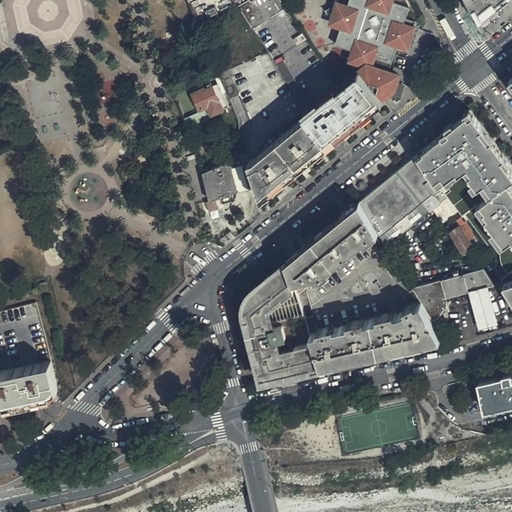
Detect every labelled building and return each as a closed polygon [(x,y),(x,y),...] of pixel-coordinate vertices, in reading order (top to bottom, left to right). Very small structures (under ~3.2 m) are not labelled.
[(288,10),(280,0),(252,0),(242,7),(256,31),(288,10)] [(404,24),(406,19),(411,6),(393,0),(351,0),(349,6),(339,3),(338,8),(334,17),(333,22),(343,26),(337,44),(354,50),(352,58),(356,60),(354,65),(359,72),(382,102),(392,94),(398,74),(389,71),(399,44),(407,47),(413,30),(411,27),(404,24)] [(466,0),(470,5),(476,3),(482,14),(498,0),(466,0)] [(334,17),(338,8),(333,6),(327,9),(330,15),(334,17)] [(308,43),(305,38),(296,43),(300,48),(308,43)] [(305,112),(312,107),(286,65),(278,68),(300,102),(305,112)] [(320,135),(328,145),(367,113),(365,111),(370,107),(372,110),(382,102),(371,86),(359,72),(337,88),(336,87),(333,90),(331,88),(328,91),(330,93),(312,107),(305,112),(320,135)] [(229,106),(219,83),(205,89),(204,87),(192,92),(199,109),(203,107),(207,115),(229,106)] [(470,115),(475,112),(471,107),(465,111),(467,113),(468,112),(470,115)] [(304,116),(320,135),(305,112),(304,112),(306,115),(304,116)] [(511,279),(504,282),(511,295),(511,183),(510,181),(511,179),(511,168),(508,164),(504,157),(506,155),(493,137),(490,140),(481,127),(484,125),(475,112),(470,115),(468,112),(467,113),(455,122),(448,127),(448,128),(451,131),(445,135),(443,133),(424,148),(425,149),(420,154),(419,154),(439,182),(441,180),(438,176),(443,173),(447,177),(457,169),(460,172),(462,170),(469,165),(473,171),(470,173),(479,185),(486,180),(494,192),(484,199),(482,201),(486,208),(485,209),(489,214),(487,216),(505,241),(506,242),(509,240),(511,237),(511,279)] [(258,185),(263,199),(328,145),(320,135),(304,116),(261,152),(255,157),(249,159),(258,185)] [(493,137),(484,125),(481,127),(490,140),(493,137)] [(248,153),(202,172),(210,201),(258,185),(249,159),(248,153)] [(420,153),(361,200),(374,223),(434,174),(420,153)] [(484,199),(494,192),(486,180),(479,185),(470,173),(473,171),(469,165),(462,170),(484,199)] [(460,172),(457,169),(447,177),(443,173),(438,176),(441,180),(439,182),(442,186),(456,176),(455,175),(460,172)] [(489,243),(497,237),(483,219),(487,216),(477,204),(482,201),(484,199),(462,170),(455,175),(456,176),(442,186),(463,214),(466,212),(489,243)] [(434,174),(374,223),(378,230),(386,244),(435,209),(451,199),(451,198),(442,185),(434,174)] [(459,212),(451,199),(435,209),(444,222),(459,212)] [(361,200),(286,260),(296,292),(378,230),(374,223),(361,200)] [(477,204),(487,216),(489,214),(485,209),(486,208),(482,201),(477,204)] [(465,253),(480,244),(464,216),(448,227),(465,253)] [(505,241),(487,216),(483,219),(497,237),(502,244),(505,241)] [(511,237),(509,240),(508,241),(507,244),(506,247),(506,250),(506,253),(506,256),(507,259),(509,262),(510,265),(511,266),(511,271),(502,279),(504,282),(511,279),(511,237)] [(460,259),(457,250),(448,253),(451,262),(460,259)] [(296,292),(286,260),(254,286),(249,291),(245,299),(245,305),(245,309),(248,320),(251,320),(260,356),(256,357),(261,380),(320,366),(309,331),(296,292)] [(420,301),(437,330),(448,319),(442,299),(469,291),(489,286),(494,284),(484,268),(411,286),(420,301)] [(499,320),(489,286),(469,291),(486,323),(499,320)] [(320,366),(441,338),(437,330),(420,301),(397,311),(309,331),(320,366)] [(251,320),(248,320),(256,357),(260,356),(251,320)] [(58,387),(50,355),(0,366),(0,403),(50,391),(58,387)] [(511,400),(511,372),(506,373),(506,376),(482,380),(487,406),(511,400)]
